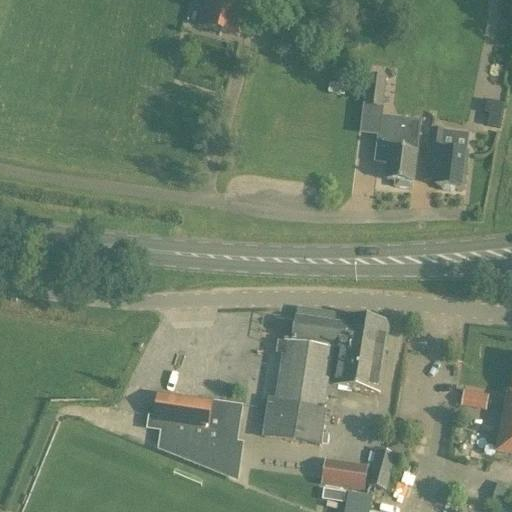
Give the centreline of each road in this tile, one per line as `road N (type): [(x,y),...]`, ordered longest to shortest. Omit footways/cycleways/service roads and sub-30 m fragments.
road 1 (primary): [(511,253),(310,261),(152,254),(0,231)]
road 2 (unclassified): [(0,172),(244,210),(361,219),(469,212)]
road 3 (residential): [(511,313),(393,302),(106,297)]
